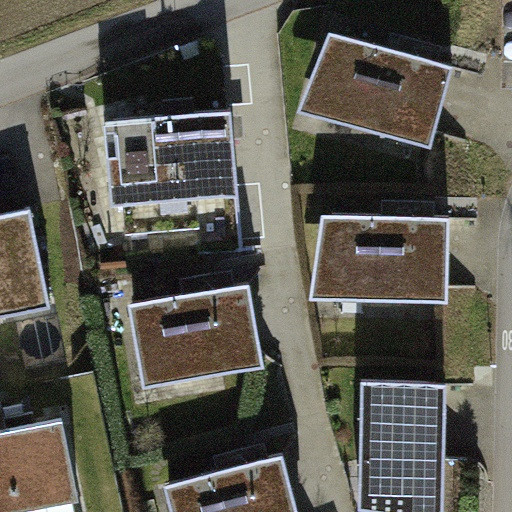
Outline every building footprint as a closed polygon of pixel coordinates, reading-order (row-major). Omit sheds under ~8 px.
[(457,65),(329,28),(305,111),(433,148),(457,65)] [(233,96),(109,108),(117,192),(241,179),(233,96)] [(0,313),(53,302),(32,204),(0,211),(0,313)] [(451,213),(320,210),(318,298),(449,301),(451,213)] [(250,277),(130,302),(147,384),(267,359),(250,277)] [(445,383),(368,380),(361,506),(439,509),(445,383)] [(63,400),(0,414),(0,496),(81,477),(63,400)] [(297,511),(279,447),(161,481),(169,511),(297,511)]
